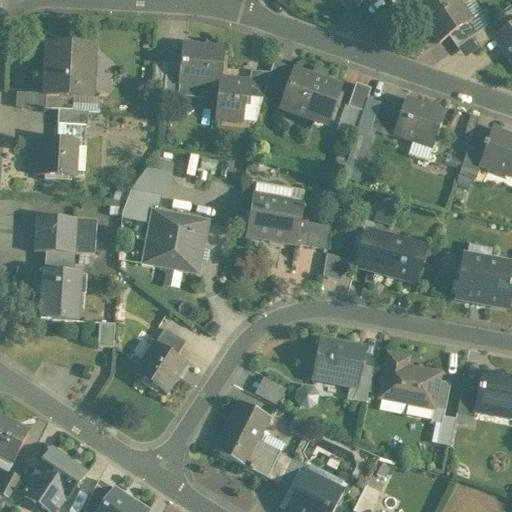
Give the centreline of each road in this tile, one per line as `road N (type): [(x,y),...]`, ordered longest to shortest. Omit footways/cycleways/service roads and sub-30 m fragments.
road 1 (residential): [(511,341),(334,305),(291,309),(233,349),(154,474)]
road 2 (residential): [(511,104),(195,0)]
road 3 (residential): [(0,375),(154,474)]
